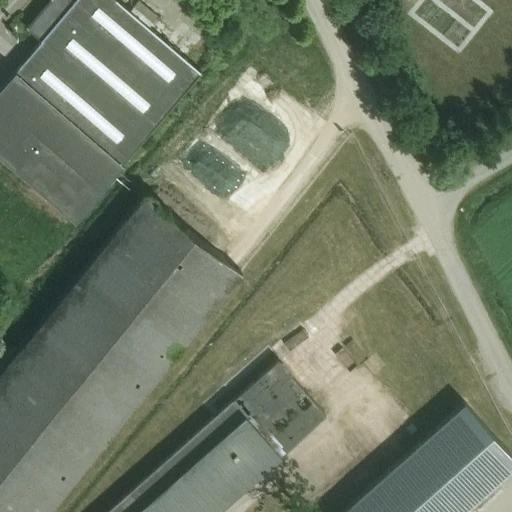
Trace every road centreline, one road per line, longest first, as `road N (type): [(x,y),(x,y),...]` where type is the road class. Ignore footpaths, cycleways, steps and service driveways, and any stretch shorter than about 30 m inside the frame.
road 1 (unclassified): [(422,203),(317,0)]
road 2 (unclassified): [(511,386),(422,203)]
